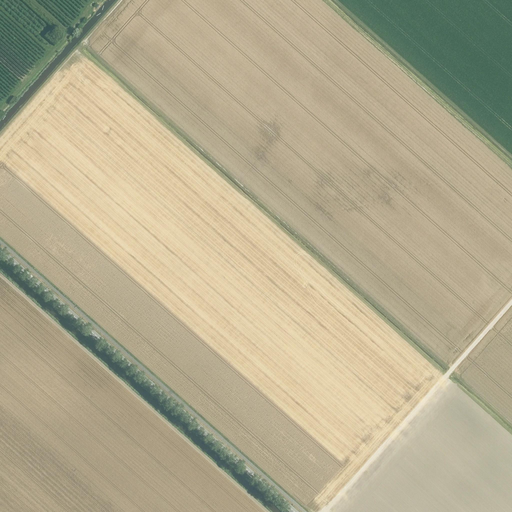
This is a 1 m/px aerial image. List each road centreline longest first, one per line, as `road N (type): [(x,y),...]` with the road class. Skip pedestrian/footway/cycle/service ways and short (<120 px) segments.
road 1 (track): [(446,376),(77,48),(0,135)]
road 2 (secondary): [(292,511),(0,249)]
road 3 (track): [(446,376),(324,511)]
road 4 (track): [(98,0),(0,107)]
